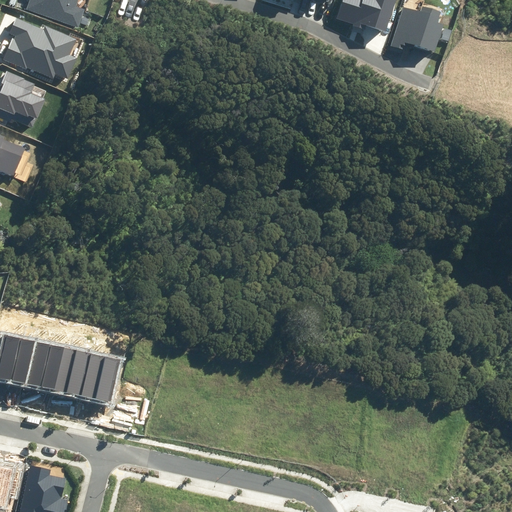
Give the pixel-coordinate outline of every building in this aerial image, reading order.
[(29,0),(27,9),(78,27),(84,9),(76,6),(78,0),(29,0)] [(365,25),(386,31),(395,0),(342,0),(337,18),(355,24),(354,26),(364,29),(365,25)] [(407,43),(434,52),(443,23),(437,21),(440,12),(422,6),(420,12),(404,7),(391,46),(403,50),(405,46),(406,46),(407,43)] [(28,68),(53,79),(55,73),(68,79),(77,58),(69,55),(76,38),(45,25),(43,30),(17,19),(10,34),(15,36),(14,39),(13,38),(3,60),(27,70),(28,68)] [(0,113),(32,127),(36,118),(37,118),(45,99),(31,93),(35,83),(5,71),(0,82),(0,113)] [(0,170),(14,176),(25,148),(4,139),(5,136),(0,134),(0,170)] [(18,337),(3,334),(0,347),(0,380),(8,382),(18,337)] [(32,340),(18,337),(8,382),(22,385),(32,340)] [(47,343),(32,340),(22,385),(37,389),(47,343)] [(61,347),(47,343),(37,389),(51,392),(61,347)] [(76,350),(61,347),(51,392),(66,395),(76,350)] [(91,353),(76,350),(66,395),(81,398),(91,353)] [(105,356),(91,353),(81,398),(95,401),(105,356)] [(120,359),(105,356),(95,401),(110,405),(120,359)] [(19,511),(65,511),(68,501),(61,500),(66,478),(50,475),(51,470),(30,466),(19,511)]
